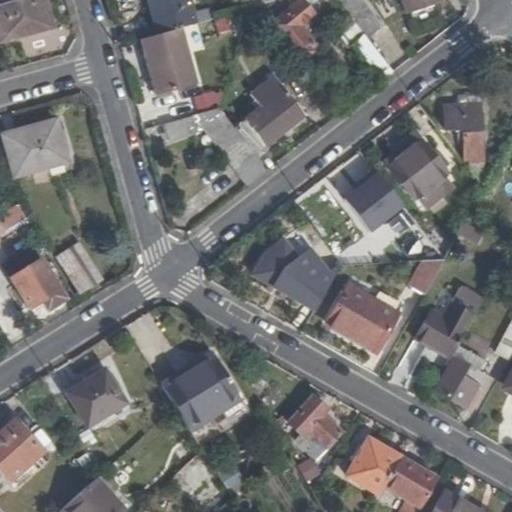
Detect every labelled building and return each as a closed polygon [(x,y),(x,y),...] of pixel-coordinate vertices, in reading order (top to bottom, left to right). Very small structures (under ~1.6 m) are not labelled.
[(0,40),(50,27),(42,0),(14,0),(0,4),(0,40)] [(193,25),(186,0),(149,0),(158,34),(179,29),(193,25)] [(315,17),(336,0),(299,0),(269,25),(297,59),(305,58),(310,52),(312,45),(298,28),(313,14),(315,17)] [(379,30),(356,0),(337,0),(352,19),(367,39),(379,30)] [(399,0),(404,13),(439,1),(438,0),(399,0)] [(348,46),(379,83),(392,72),(367,39),(352,19),(333,34),(345,49),(348,46)] [(194,84),(179,29),(158,34),(138,40),(153,96),(194,84)] [(261,107),(234,129),(254,156),(303,117),(273,77),(251,95),(261,107)] [(460,131),(462,162),(483,190),(492,174),(484,168),(482,95),(456,96),(457,105),(441,106),(443,132),(460,131)] [(216,146),(246,185),(265,171),(254,156),(234,129),(217,108),(163,123),(167,138),(206,127),(218,144),(216,146)] [(54,120),(1,135),(13,178),(66,163),(54,120)] [(388,170),(420,143),(414,135),(394,151),(397,154),(384,165),(388,170)] [(388,170),(413,200),(415,198),(424,209),(445,193),(436,181),(441,177),(445,174),(441,168),(433,159),(420,143),(388,170)] [(433,159),(441,168),(446,165),(437,155),(433,159)] [(367,233),(401,207),(373,172),(360,181),(363,184),(353,192),(342,201),(367,233)] [(436,181),(445,193),(450,188),(441,177),(436,181)] [(363,184),(360,181),(351,189),(353,192),(363,184)] [(0,210),(0,233),(26,217),(14,200),(0,210)] [(474,240),(478,233),(463,225),(459,232),(474,240)] [(397,240),(403,256),(420,250),(414,234),(397,240)] [(101,279),(78,243),(54,259),(77,295),(101,279)] [(258,279),(314,311),(333,279),(310,250),(296,261),(281,243),(266,252),(260,263),(258,279)] [(511,256),(507,253),(501,265),(511,271),(511,256)] [(40,302),(60,290),(40,259),(8,279),(28,310),(40,302)] [(408,287),(423,296),(443,261),(423,262),(408,287)] [(395,315),(345,288),(325,323),(374,351),(395,315)] [(413,340),(447,359),(480,301),(458,289),(440,320),(427,313),(413,340)] [(60,290),(40,302),(46,313),(66,300),(60,290)] [(125,326),(139,347),(161,332),(148,311),(125,326)] [(511,317),(493,353),(507,361),(511,352),(511,317)] [(211,353),(161,384),(175,407),(190,432),(240,401),(211,353)] [(484,377),(451,359),(433,392),(461,408),(473,386),(478,388),(484,377)] [(124,404),(105,372),(67,395),(86,427),(124,404)] [(322,415),(326,410),(311,396),(286,424),(298,436),(294,441),(316,463),(342,434),(322,415)] [(39,453),(11,423),(0,433),(0,473),(8,482),(39,453)] [(343,477),(377,496),(381,488),(398,458),(365,438),(343,477)] [(199,490),(213,475),(194,456),(179,471),(199,490)] [(397,511),(417,511),(436,479),(398,458),(381,488),(404,501),(397,511)] [(236,468),(220,474),(227,491),(243,485),(236,468)] [(124,511),(95,480),(59,511),(124,511)] [(468,511),(470,508),(443,493),(431,511),(468,511)]
